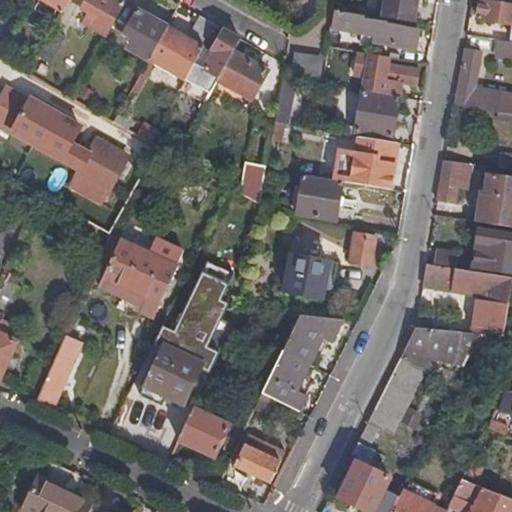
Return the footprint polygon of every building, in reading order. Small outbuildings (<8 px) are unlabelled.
[(38,0),(63,14),(70,0),(38,0)] [(81,24),(105,38),(124,4),(116,0),(86,0),(81,9),(87,14),(81,24)] [(414,24),(417,0),(385,0),(383,12),(377,11),(377,18),(414,24)] [(478,19),(511,24),(511,5),(505,4),(480,1),(478,19)] [(12,5),(0,26),(0,33),(12,40),(26,13),(12,5)] [(148,62),(167,28),(137,12),(124,34),(132,39),(125,49),(148,62)] [(425,29),(350,18),(348,35),(369,39),(369,33),(383,36),(382,44),(421,51),(425,29)] [(190,41),(167,28),(148,62),(135,86),(143,91),(156,65),(185,83),(186,82),(196,65),(217,27),(203,19),(190,41)] [(234,52),(241,41),(221,29),(210,50),(214,53),(206,71),(219,78),(234,52)] [(53,30),(36,61),(52,70),(67,39),(53,30)] [(12,40),(0,33),(0,53),(3,55),(12,40)] [(511,43),(499,41),(497,58),(511,60),(511,43)] [(214,53),(210,50),(200,67),(206,71),(214,53)] [(464,51),(455,108),(498,114),(501,95),(478,91),(483,56),(464,51)] [(268,72),(234,52),(219,78),(218,80),(251,98),(268,72)] [(388,61),(357,55),(353,78),(364,80),(362,94),(399,100),(400,88),(415,91),(419,73),(387,68),(388,61)] [(200,67),(196,65),(186,82),(210,95),(214,88),(218,80),(219,78),(206,71),(200,67)] [(245,107),(251,98),(218,80),(214,88),(245,107)] [(185,83),(180,92),(204,105),(210,95),(186,82),(185,83)] [(399,100),(362,94),(354,135),(392,142),(399,100)] [(511,116),(498,114),(496,123),(511,125),(511,116)] [(119,115),(113,125),(126,132),(132,123),(119,115)] [(131,162),(98,142),(79,176),(81,178),(75,189),(103,206),(109,193),(113,195),(131,162)] [(395,168),(399,149),(360,142),(355,171),(371,174),(372,172),(373,164),(395,168)] [(496,169),(511,171),(511,153),(498,151),(496,169)] [(476,166),(446,162),(439,201),(455,204),(459,184),(473,186),(476,166)] [(373,164),(372,172),(393,176),(395,168),(373,164)] [(261,208),(267,174),(246,171),(243,198),(253,204),(261,208)] [(334,220),(341,179),(301,172),(294,212),(334,220)] [(511,177),(485,174),(480,220),(511,224),(511,177)] [(259,220),(261,210),(261,208),(253,204),(249,213),(259,220)] [(511,269),(511,236),(478,232),(473,269),(511,275),(511,269)] [(178,266),(122,238),(99,286),(140,306),(138,312),(153,318),(178,266)] [(374,244),(353,240),(350,264),(370,268),(374,244)] [(437,267),(457,270),(461,248),(441,245),(437,267)] [(320,300),(326,258),(289,252),(282,294),(320,300)] [(437,267),(427,266),(424,288),(477,295),(476,305),(483,306),(480,336),(492,337),(507,339),(511,302),(511,278),(457,270),(437,267)] [(0,299),(0,313),(7,317),(22,286),(9,280),(0,299)] [(474,335),(480,336),(483,306),(476,305),(474,335)] [(0,383),(3,384),(22,345),(15,341),(20,329),(5,323),(7,317),(0,313),(0,383)] [(281,358),(308,370),(322,343),(333,347),(345,323),(300,318),(285,349),(281,358)] [(474,335),(417,329),(403,359),(427,371),(435,354),(456,357),(456,348),(473,350),(480,336),(474,335)] [(37,400),(55,409),(87,340),(79,336),(69,331),(51,370),(37,400)] [(491,352),(492,337),(480,336),(473,350),(491,352)] [(165,399),(184,407),(204,366),(166,349),(147,391),(165,399)] [(282,407),(299,415),(305,400),(296,396),(308,370),(281,358),(261,397),(282,407)] [(427,371),(403,359),(377,412),(402,426),(429,372),(427,371)] [(34,362),(21,393),(37,400),(51,370),(34,362)] [(141,402),(159,411),(165,399),(147,391),(141,402)] [(511,393),(506,392),(496,414),(511,416),(511,393)] [(261,397),(254,411),(275,421),(282,407),(261,397)] [(178,420),(184,407),(165,399),(159,411),(178,420)] [(195,412),(180,443),(215,460),(231,429),(195,412)] [(377,412),(353,462),(357,463),(339,500),(365,511),(372,511),(389,478),(375,472),(381,460),(370,455),(383,429),(397,436),(402,426),(377,412)] [(287,455),(250,438),(234,468),(272,486),(287,455)] [(92,511),(96,504),(77,495),(75,497),(38,481),(27,506),(37,511),(92,511)] [(463,483),(448,511),(463,511),(467,503),(475,488),(463,483)] [(484,491),(475,488),(467,503),(477,507),(480,500),(484,491)] [(511,511),(511,501),(484,491),(480,500),(501,510),(500,511),(511,511)] [(402,492),(392,511),(434,511),(436,508),(402,492)] [(500,511),(501,510),(480,500),(477,507),(474,511),(500,511)] [(463,511),(474,511),(477,507),(467,503),(463,511)]
